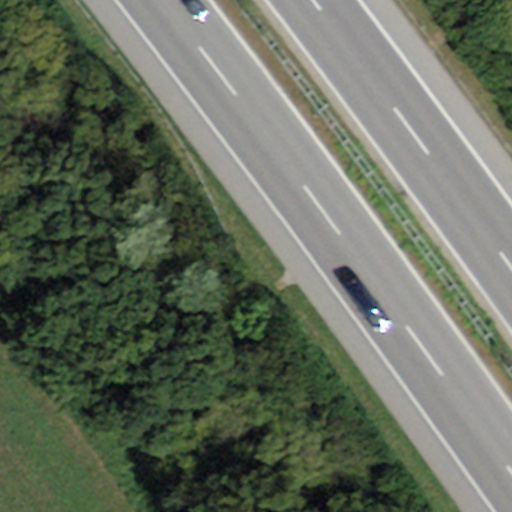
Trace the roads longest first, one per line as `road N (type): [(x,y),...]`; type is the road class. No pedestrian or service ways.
road 1 (motorway): [(165,0),(511,471)]
road 2 (motorway): [(511,273),(310,0)]
